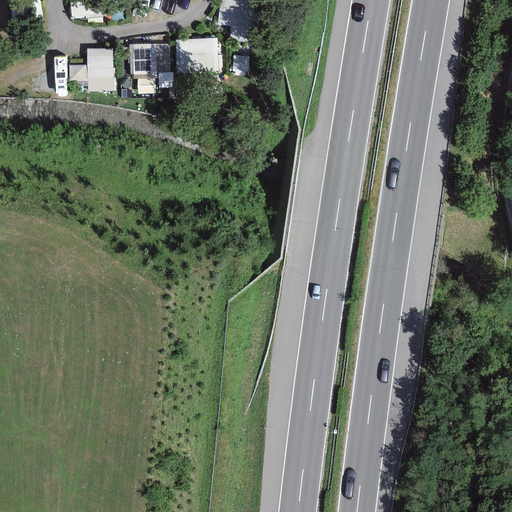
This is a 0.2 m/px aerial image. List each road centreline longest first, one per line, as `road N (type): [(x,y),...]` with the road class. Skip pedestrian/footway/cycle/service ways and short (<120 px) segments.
road 1 (motorway): [(356,511),(429,0)]
road 2 (motorway): [(370,0),(297,511)]
